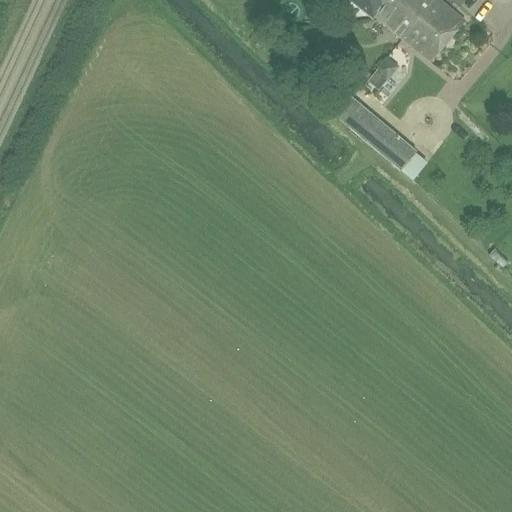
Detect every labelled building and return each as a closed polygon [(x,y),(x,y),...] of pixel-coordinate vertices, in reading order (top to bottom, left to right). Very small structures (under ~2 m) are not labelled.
[(401,39),(434,0),(351,0),(372,17),(373,16),(401,39)] [(464,22),(438,0),(434,0),(401,39),(429,63),(464,22)] [(368,81),(378,91),(398,67),(387,58),(368,81)] [(321,75),(314,62),(297,71),(304,84),(321,75)] [(413,152),(337,86),(321,104),(398,170),(413,152)] [(418,176),(434,159),(423,149),(407,166),(418,176)]
